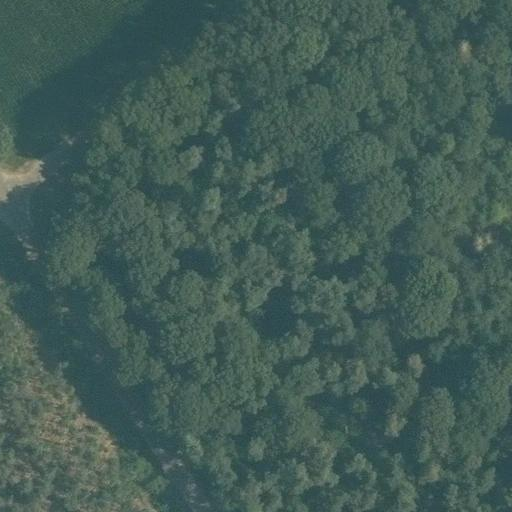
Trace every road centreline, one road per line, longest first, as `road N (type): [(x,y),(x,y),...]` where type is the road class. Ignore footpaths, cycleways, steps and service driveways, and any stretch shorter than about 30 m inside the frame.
road 1 (unclassified): [(216,511),(16,201)]
road 2 (unclassified): [(16,201),(264,0)]
